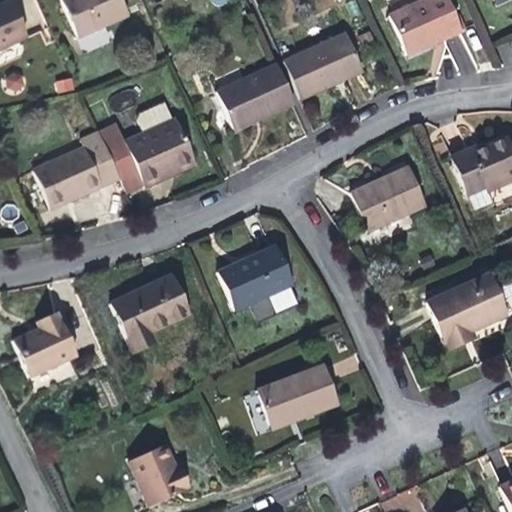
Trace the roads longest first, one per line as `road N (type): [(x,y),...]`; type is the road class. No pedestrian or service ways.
road 1 (residential): [(400,450),(332,294),(260,186)]
road 2 (residential): [(260,186),(127,236),(0,267)]
road 3 (residential): [(511,95),(490,105),(387,115),(260,186)]
